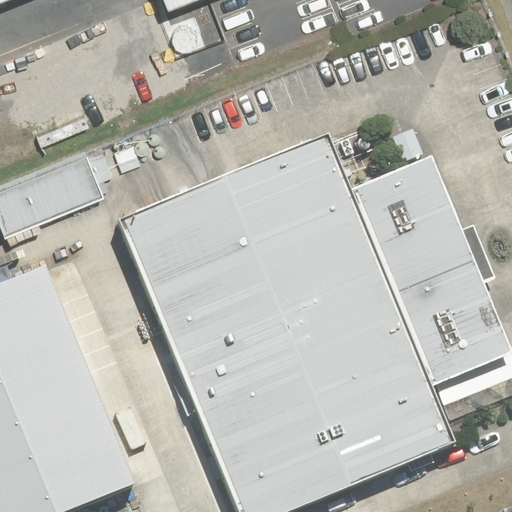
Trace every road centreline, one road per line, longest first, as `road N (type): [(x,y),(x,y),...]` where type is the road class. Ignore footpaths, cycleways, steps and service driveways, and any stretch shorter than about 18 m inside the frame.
road 1 (unknown): [(214,511),(95,245),(101,211),(313,114),(402,96),(445,125),(506,242)]
road 2 (unknown): [(511,438),(351,511)]
